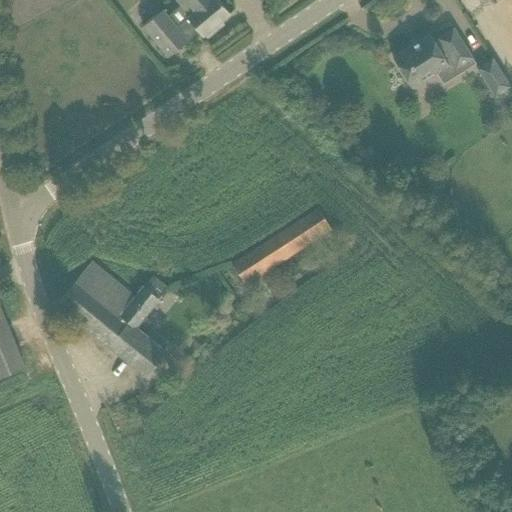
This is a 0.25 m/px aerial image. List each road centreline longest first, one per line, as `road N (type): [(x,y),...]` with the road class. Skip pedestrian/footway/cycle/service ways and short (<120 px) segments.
road 1 (unclassified): [(15,212),(342,0)]
road 2 (unclassified): [(119,511),(45,318),(15,212)]
